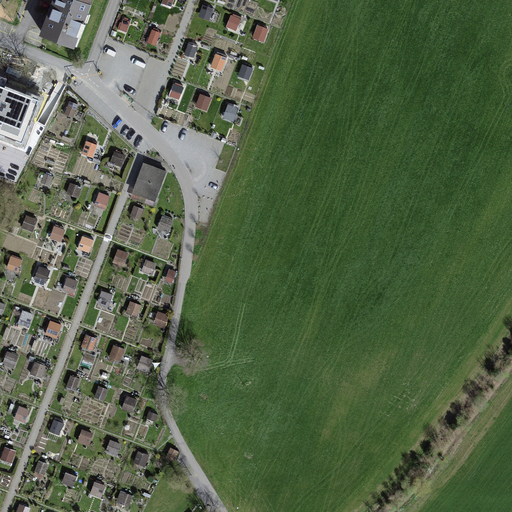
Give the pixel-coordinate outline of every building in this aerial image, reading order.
[(93,0),(54,0),(38,44),(70,57),(93,0)] [(209,20),(213,7),(203,3),(199,16),(209,20)] [(231,12),(226,26),(237,30),(242,16),(231,12)] [(257,23),(252,37),(264,41),(269,27),(257,23)] [(158,43),(159,29),(150,28),(149,43),(158,43)] [(210,67),(223,70),(228,53),(215,50),(210,67)] [(239,75),(249,78),(252,65),(242,63),(239,75)] [(174,80),(169,94),(179,98),(184,84),(174,80)] [(0,116),(24,127),(38,97),(0,83),(0,116)] [(195,106),(207,111),(212,96),(200,92),(195,106)] [(234,120),(238,106),(227,103),(223,117),(234,120)] [(82,151),(92,155),(97,143),(87,139),(82,151)] [(162,170),(151,166),(141,192),(155,197),(160,184),(157,183),(162,170)] [(96,200),(107,204),(110,194),(99,191),(96,200)] [(133,215),(140,217),(143,208),(135,206),(133,215)] [(27,213),(21,227),(31,232),(38,218),(27,213)] [(161,214),(157,228),(170,231),(174,217),(161,214)] [(49,237),(62,241),(66,228),(53,224),(49,237)] [(90,253),(95,238),(82,234),(77,248),(90,253)] [(113,258),(123,263),(129,253),(118,247),(113,258)] [(17,280),(23,258),(12,254),(5,276),(17,280)] [(145,259),(142,271),(151,273),(153,261),(145,259)] [(37,265),(33,281),(46,284),(49,268),(37,265)] [(66,276),(63,287),(74,290),(78,280),(66,276)] [(110,301),(113,294),(102,290),(100,298),(110,301)] [(126,313),(138,316),(141,303),(129,300),(126,313)] [(58,340),(63,323),(49,319),(44,336),(58,340)] [(81,346),(93,350),(98,337),(86,333),(81,346)] [(114,343),(110,355),(123,359),(126,347),(114,343)] [(7,350),(2,363),(15,368),(20,355),(7,350)] [(30,375),(43,378),(46,364),(34,361),(30,375)] [(14,418),(25,422),(30,408),(19,404),(14,418)] [(81,428),(77,441),(89,445),(93,432),(81,428)] [(109,439),(106,452),(118,454),(121,442),(109,439)] [(0,459),(12,462),(15,449),(4,446),(0,459)] [(138,451),(135,462),(144,464),(146,453),(138,451)] [(65,472),(62,483),(73,485),(76,474),(65,472)] [(93,480),(90,495),(103,497),(106,482),(93,480)] [(121,490),(117,501),(128,505),(133,495),(121,490)] [(15,511),(28,511),(30,505),(19,502),(15,511)]
